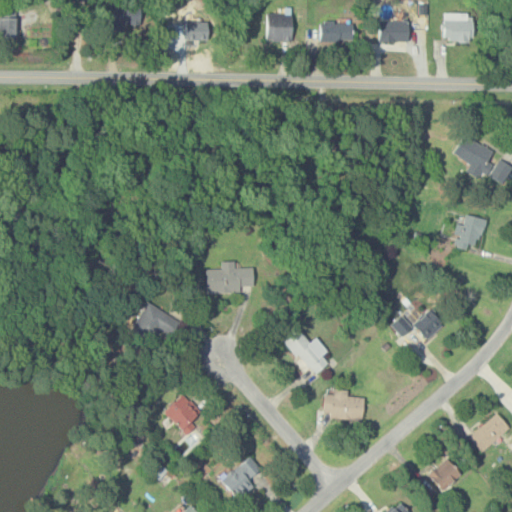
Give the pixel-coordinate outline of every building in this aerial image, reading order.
[(120,35),(121,24),(138,24),(138,4),(108,4),(107,35),(120,35)] [(0,38),(15,38),(15,5),(0,5),(0,38)] [(290,13),(263,13),(263,40),(290,40),(290,13)] [(442,19),(442,40),(471,40),(471,19),(442,19)] [(350,41),(350,21),(318,21),(318,41),(350,41)] [(376,41),(407,41),(407,21),(376,21),(376,41)] [(184,40),(206,40),(206,27),(184,27),(184,40)] [(456,157),(479,171),(491,153),(468,138),(456,157)] [(489,177),(501,181),(508,164),(496,160),(489,177)] [(477,246),(483,219),(458,214),(453,242),(477,246)] [(203,269),(203,291),(251,291),(251,267),(233,267),(233,261),(219,261),(219,269),(203,269)] [(174,320),(145,302),(128,331),(157,349),(174,320)] [(441,325),(427,309),(410,323),(424,340),(441,325)] [(411,328),(401,315),(390,323),(399,337),(411,328)] [(326,363),(293,328),(280,340),(313,375),(326,363)] [(321,417),(360,420),(362,397),(345,396),(345,390),(332,390),(332,395),(322,394),(321,417)] [(189,420),(199,411),(182,393),(163,411),(185,435),(195,426),(189,420)] [(507,427),(494,413),(466,438),(479,453),(507,427)] [(441,491),(459,474),(443,458),(426,475),(441,491)] [(220,483),(236,498),(257,475),(241,460),(220,483)] [(402,511),(406,509),(398,501),(386,511),(402,511)] [(193,511),(185,502),(173,511),(193,511)]
